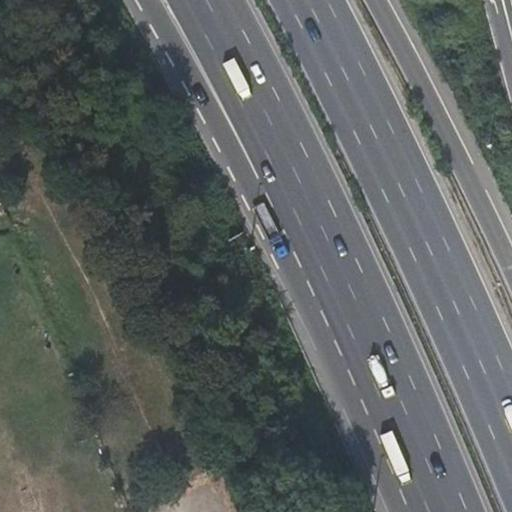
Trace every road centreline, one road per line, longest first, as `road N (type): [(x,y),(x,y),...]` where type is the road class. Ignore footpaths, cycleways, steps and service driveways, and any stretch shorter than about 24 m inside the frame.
road 1 (motorway): [(511,427),(310,0)]
road 2 (motorway): [(299,196),(443,511)]
road 3 (motorway): [(511,287),(367,0)]
road 4 (motorway): [(144,0),(197,87),(299,196)]
road 5 (motorway): [(199,0),(299,196)]
